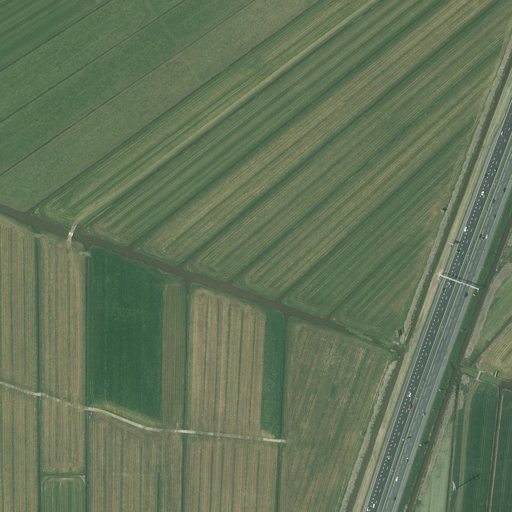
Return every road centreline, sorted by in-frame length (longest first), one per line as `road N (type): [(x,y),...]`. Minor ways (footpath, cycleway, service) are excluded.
road 1 (motorway): [(511,121),(373,511)]
road 2 (motorway): [(387,511),(511,159)]
road 3 (track): [(284,441),(147,429),(0,383)]
road 4 (tertiary): [(511,279),(460,420)]
